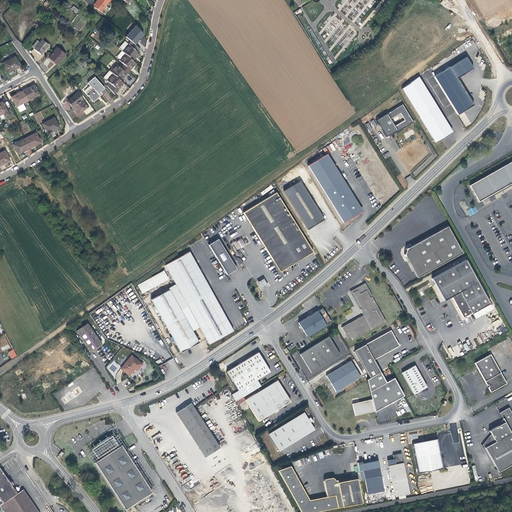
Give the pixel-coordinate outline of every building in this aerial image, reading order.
[(100,12),(109,0),(96,0),(95,2),(92,5),(98,11),(100,12)] [(137,25),(127,37),(136,45),(145,35),(137,25)] [(40,54),(47,45),(41,40),(39,43),(36,41),(31,47),(34,49),(33,49),(40,54)] [(137,53),(139,50),(130,42),(121,52),(124,54),(133,61),(138,55),(137,53)] [(56,65),(63,55),(55,48),(47,58),(56,65)] [(127,73),(135,64),(133,61),(124,54),(118,61),(123,65),(121,67),(127,73)] [(6,73),(12,70),(17,66),(12,57),(1,63),(6,73)] [(466,57),(434,76),(457,115),(473,105),(457,78),(473,69),(466,57)] [(120,82),(127,73),(121,67),(120,69),(115,65),(109,72),(120,82)] [(117,91),(123,84),(120,82),(109,72),(103,78),(109,84),(106,87),(114,96),(117,92),(117,91)] [(92,102),(101,94),(99,92),(103,88),(93,78),(87,83),(91,88),(85,94),(86,94),(85,95),(86,97),(87,96),(92,102)] [(33,85),(22,91),(27,101),(38,95),(33,85)] [(27,101),(22,91),(11,97),(16,107),(17,106),(20,112),(25,109),(22,103),(27,101)] [(71,106),(70,107),(76,113),(81,109),(82,110),(86,106),(75,93),(67,100),(71,106)] [(413,122),(403,104),(377,120),(387,137),(389,136),(402,127),(403,128),(413,122)] [(437,106),(419,117),(435,143),(452,133),(437,106)] [(34,114),(37,123),(44,120),(40,112),(34,114)] [(47,132),(58,126),(53,117),(42,123),(47,132)] [(402,127),(389,136),(390,137),(403,128),(402,127)] [(35,132),(24,138),(29,147),(39,141),(35,132)] [(29,147),(24,138),(13,144),(18,153),(29,147)] [(4,150),(0,152),(0,164),(9,160),(4,150)] [(308,165),(343,223),(360,213),(325,155),(308,165)] [(511,160),(468,185),(478,202),(482,199),(486,197),(511,182),(511,160)] [(307,229),(323,219),(300,181),(284,191),(307,229)] [(280,272),(307,256),(313,253),(276,193),(273,194),(243,213),(280,272)] [(467,210),(470,216),(477,212),(474,207),(467,210)] [(416,278),(461,253),(446,226),(406,248),(403,255),(416,278)] [(218,239),(209,245),(227,274),(236,269),(218,239)] [(236,243),(240,249),(245,246),(242,239),(236,243)] [(165,265),(208,344),(232,331),(189,252),(165,265)] [(470,314),(489,303),(465,260),(430,278),(443,301),(450,297),(461,317),(470,313),(470,314)] [(142,293),(169,279),(164,271),(137,284),(142,293)] [(257,283),(261,290),(268,286),(263,279),(257,283)] [(359,309),(360,308),(352,293),(357,290),(359,294),(365,291),(369,298),(370,297),(371,297),(370,295),(370,294),(364,284),(349,291),(359,309)] [(152,299),(182,352),(199,342),(169,289),(152,299)] [(362,316),(345,325),(341,327),(344,334),(347,332),(351,337),(352,339),(353,339),(384,322),(370,297),(369,298),(365,291),(359,294),(357,290),(352,293),(360,308),(359,309),(362,316)] [(492,309),(489,303),(470,314),(473,319),(492,309)] [(330,321),(322,308),(298,323),(306,337),(330,321)] [(77,330),(92,351),(101,345),(88,323),(77,330)] [(369,378),(373,375),(379,372),(373,360),(398,346),(390,330),(358,348),(354,350),(369,378)] [(299,354),(310,372),(338,355),(327,336),(299,354)] [(11,359),(17,356),(13,349),(8,352),(11,359)] [(238,390),(232,393),(236,400),(242,396),(260,385),(256,379),(269,371),(257,352),(232,367),(233,369),(232,370),(230,368),(226,371),(238,390)] [(487,387),(489,392),(506,383),(489,354),(473,363),(486,385),(487,385),(488,387),(487,387)] [(132,356),(121,368),(130,376),(135,369),(138,371),(143,364),(132,356)] [(334,391),(359,377),(349,360),(324,375),(334,391)] [(112,374),(120,367),(114,361),(106,367),(112,374)] [(401,372),(413,394),(426,387),(414,365),(401,372)] [(379,372),(373,375),(369,378),(365,380),(370,399),(373,411),(374,412),(389,404),(403,396),(392,377),(384,382),(379,372)] [(277,380),(245,400),(258,421),(290,401),(277,380)] [(75,398),(71,393),(71,392),(61,399),(65,405),(75,398)] [(236,400),(238,404),(245,400),(242,396),(236,400)] [(370,399),(363,401),(351,404),(354,416),(370,412),(373,411),(370,399)] [(193,439),(208,429),(190,401),(175,411),(193,439)] [(497,472),(499,472),(511,464),(511,415),(508,408),(498,413),(502,419),(504,423),(496,427),(488,431),(490,434),(495,443),(484,448),(494,467),(497,472)] [(304,412),(268,434),(279,451),(314,429),(310,422),(312,421),(310,417),(308,418),(304,412)] [(219,446),(208,429),(193,439),(204,456),(219,446)] [(491,468),(494,467),(484,448),(495,443),(490,434),(480,447),(491,468)] [(113,442),(115,445),(118,443),(111,435),(107,438),(111,443),(113,442)] [(121,444),(119,445),(118,443),(115,445),(113,442),(111,443),(107,438),(107,437),(94,445),(96,447),(91,449),(96,457),(99,455),(100,457),(93,462),(125,510),(153,492),(121,444)] [(418,474),(427,472),(443,469),(437,439),(412,444),(413,448),(418,474)] [(409,492),(408,489),(401,452),(392,454),(393,458),(394,464),(388,465),(394,492),(394,495),(409,492)] [(295,460),(296,466),(324,459),(323,453),(295,460)] [(362,463),(368,494),(384,491),(378,460),(362,463)] [(278,470),(300,510),(300,511),(315,511),(360,503),(360,499),(357,478),(337,482),(337,480),(335,480),(334,479),(333,478),(325,479),(324,481),(327,497),(309,500),(291,466),(278,470)] [(18,494),(0,467),(0,499),(3,504),(0,505),(0,506),(3,511),(38,511),(24,490),(18,494)]
